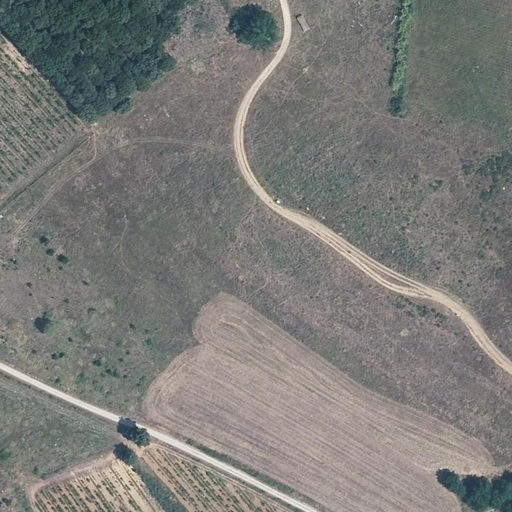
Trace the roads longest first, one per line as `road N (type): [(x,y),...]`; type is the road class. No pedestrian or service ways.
road 1 (track): [(511,371),(267,196),(245,158),(240,116),(288,39),(281,0)]
road 2 (unclassified): [(0,364),(312,511)]
